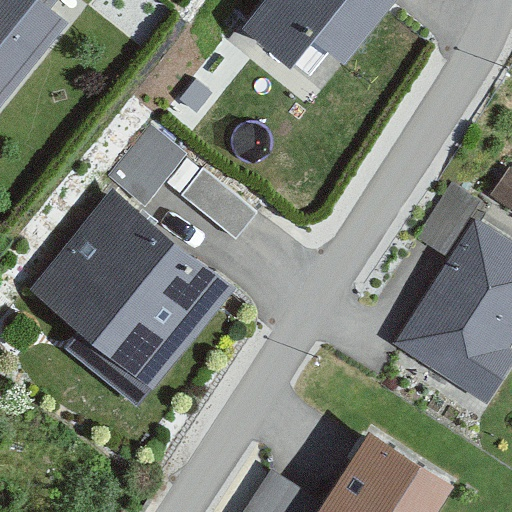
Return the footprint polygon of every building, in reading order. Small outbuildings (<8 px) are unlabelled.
[(53,0),(0,0),(0,115),(1,116),(71,26),(47,8),(53,0)] [(407,0),(268,0),(243,31),(317,93),(341,64),(348,71),(407,0)] [(256,219),(202,177),(183,202),(238,243),(256,219)] [(511,179),(494,204),(511,215),(511,179)] [(478,209),(450,191),(416,243),(445,261),(478,209)] [(226,286),(106,195),(25,300),(146,391),(226,286)] [(511,252),(477,230),(396,352),(490,414),(511,379),(511,252)] [(448,511),(459,495),(371,441),(327,511),(448,511)] [(320,511),(322,509),(267,476),(245,511),(320,511)]
